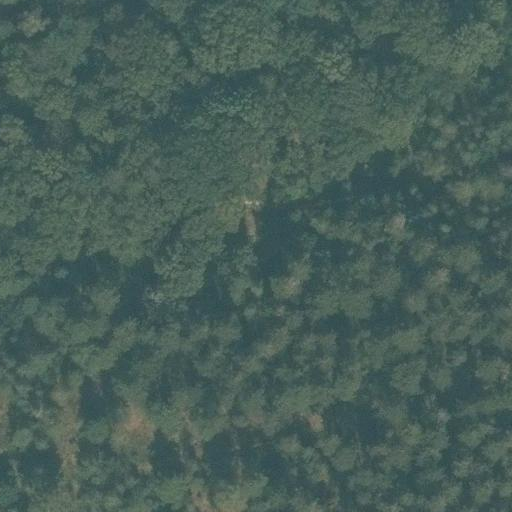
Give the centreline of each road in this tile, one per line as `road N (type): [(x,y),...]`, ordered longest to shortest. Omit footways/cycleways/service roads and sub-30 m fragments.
road 1 (track): [(0,262),(32,269),(67,263),(227,202)]
road 2 (track): [(0,20),(133,0)]
